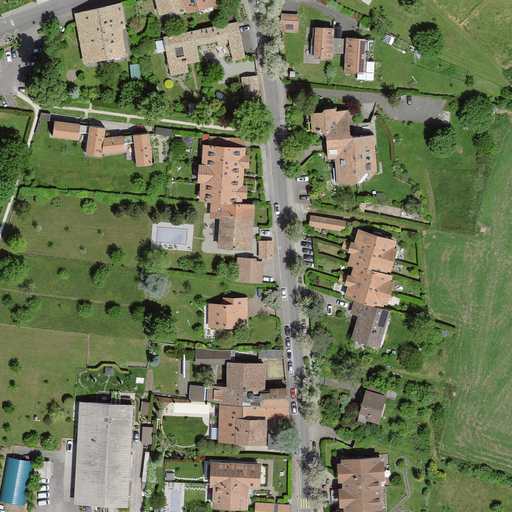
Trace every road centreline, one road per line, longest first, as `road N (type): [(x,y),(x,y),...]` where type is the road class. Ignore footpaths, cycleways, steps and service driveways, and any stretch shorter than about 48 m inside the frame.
road 1 (tertiary): [(256,0),(306,430),(306,511)]
road 2 (track): [(284,209),(418,228)]
